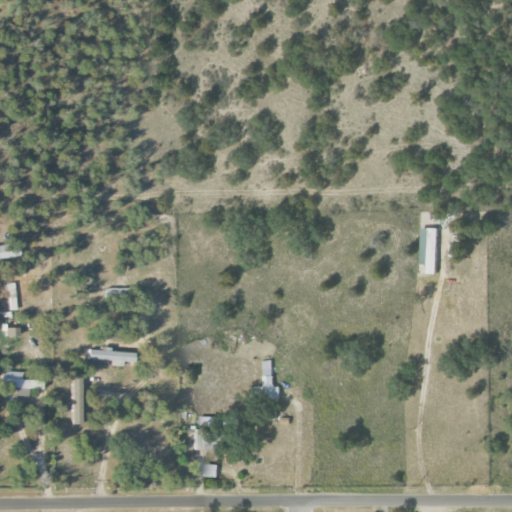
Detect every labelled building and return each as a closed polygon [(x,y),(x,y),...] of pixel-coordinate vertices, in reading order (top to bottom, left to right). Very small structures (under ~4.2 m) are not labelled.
[(422,262),(429,262),(429,274),(439,274),(440,228),(422,228),(422,262)] [(19,244),(0,244),(0,258),(20,257),(19,244)] [(134,362),(134,352),(88,351),(88,360),(110,361),(110,366),(123,366),(123,362),(134,362)] [(280,397),(280,386),(275,386),(274,360),(263,360),(264,398),(280,397)] [(28,397),(28,390),(42,390),(42,381),(21,380),(21,372),(2,371),(1,387),(15,387),(15,396),(28,397)] [(70,425),(80,425),(81,377),(72,377),(70,425)] [(207,477),(219,477),(219,465),(207,464),(207,477)]
